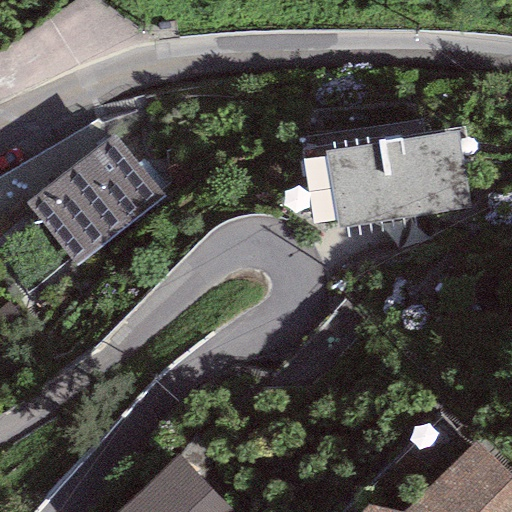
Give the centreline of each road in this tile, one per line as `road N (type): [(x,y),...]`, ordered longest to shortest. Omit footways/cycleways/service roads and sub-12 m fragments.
road 1 (residential): [(62,511),(168,396),(286,322),(302,286),(297,264),(266,240),(228,246),(74,382),(0,433)]
road 2 (tertiary): [(0,133),(153,65),(370,52),(511,62)]
